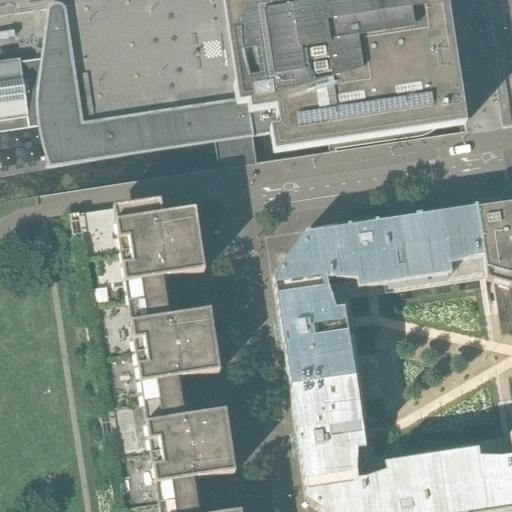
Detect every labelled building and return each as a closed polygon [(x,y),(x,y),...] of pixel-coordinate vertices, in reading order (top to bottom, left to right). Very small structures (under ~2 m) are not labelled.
[(277,164),(463,138),(459,111),(451,54),(444,0),(243,0),(258,101),(80,127),(66,33),(65,26),(64,25),(62,23),(60,22),(58,21),(54,21),(52,21),(51,22),(50,23),(48,24),(48,25),(47,27),(47,28),(46,36),(42,61),(34,63),(37,81),(39,99),(42,117),(44,128),(47,150),(48,158),(44,158),(46,170),(85,163),(216,141),(264,134),(272,132),(273,136),(277,164)] [(0,134),(44,128),(42,117),(39,99),(37,81),(34,63),(20,65),(20,61),(11,62),(11,61),(7,62),(7,63),(0,64),(0,134)] [(359,478),(355,453),(335,312),(331,288),(358,284),(356,274),(380,270),(382,280),(482,265),(485,282),(511,290),(511,202),(500,205),(501,209),(476,212),(476,208),(472,209),(473,212),(377,227),(377,223),(373,224),(374,228),(350,231),(349,227),(305,234),(272,279),(279,323),(283,322),(287,347),(282,348),(296,435),(300,435),(303,459),(299,459),(306,504),(317,511),(486,511),(511,508),(511,434),(508,437),(509,439),(511,455),(477,460),(410,470),(412,480),(388,483),(387,474),(359,478)] [(203,274),(200,252),(190,254),(187,236),(197,235),(194,213),(114,225),(124,287),(162,281),(203,274)] [(168,319),(162,281),(124,287),(130,325),(168,319)] [(219,375),(215,353),(205,354),(203,337),(213,335),(209,313),(168,319),(130,325),(139,387),(177,381),(219,375)] [(183,420),(177,381),(139,387),(145,426),(183,420)] [(234,475),(230,453),(220,455),(218,437),(228,436),(224,414),(183,420),(145,426),(154,487),(192,482),(234,475)] [(197,511),(192,482),(154,487),(158,511),(197,511)]
